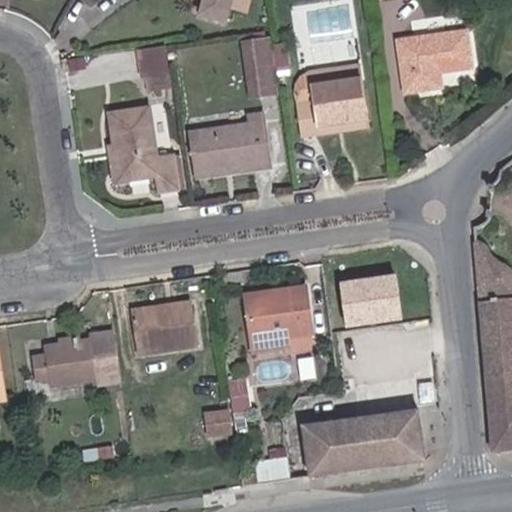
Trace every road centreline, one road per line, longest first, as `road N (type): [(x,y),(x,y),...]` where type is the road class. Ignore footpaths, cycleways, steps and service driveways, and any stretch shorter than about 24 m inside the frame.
road 1 (residential): [(408,218),(71,269)]
road 2 (unclassified): [(0,24),(55,75),(71,269)]
road 3 (unclassified): [(445,239),(478,502)]
